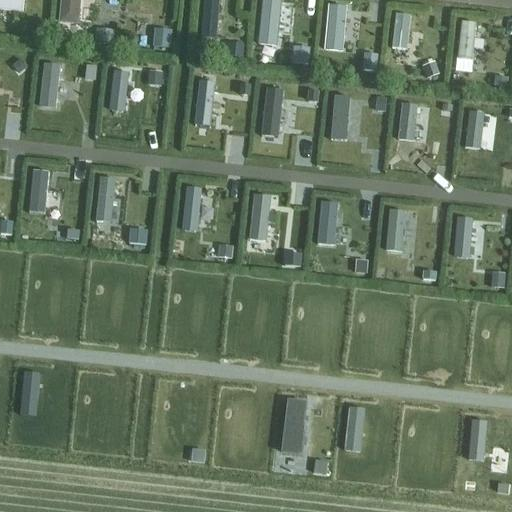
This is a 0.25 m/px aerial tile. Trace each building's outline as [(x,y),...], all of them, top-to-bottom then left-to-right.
[(0,0),(0,12),(25,14),(25,0),(0,0)] [(82,0),(63,0),(61,26),(80,28),(82,0)] [(156,0),(137,0),(134,35),(153,37),(156,0)] [(224,0),(204,0),(200,44),(219,46),(224,0)] [(284,3),(265,1),(260,47),(279,49),(284,3)] [(348,10),(331,9),(327,54),(344,55),(348,10)] [(412,18),(398,17),(394,51),(409,53),(412,18)] [(34,24),(33,38),(44,39),(45,25),(34,24)] [(478,26),(464,24),(460,61),(475,63),(478,26)] [(97,31),(96,44),(112,45),(113,32),(97,31)] [(155,34),(154,50),(169,51),(170,35),(155,34)] [(228,45),(226,58),(243,60),(244,46),(228,45)] [(294,50),(293,65),(308,66),(309,51),(294,50)] [(365,56),(363,72),(374,73),(376,57),(365,56)] [(435,65),(424,69),(428,81),(440,76),(435,65)] [(86,68),(85,83),(96,83),(97,69),(86,68)] [(495,80),(494,88),(506,90),(507,81),(495,80)] [(308,93),(307,102),(318,104),(319,94),(308,93)] [(132,238),(131,248),(144,249),(145,239),(132,238)] [(220,248),(219,259),(231,261),(232,249),(220,248)] [(286,255),(285,268),(300,269),(301,256),(286,255)] [(357,262),(355,275),(366,276),(367,263),(357,262)] [(424,274),(423,282),(435,283),(436,276),(424,274)] [(492,275),(491,290),(503,291),(505,276),(492,275)]
